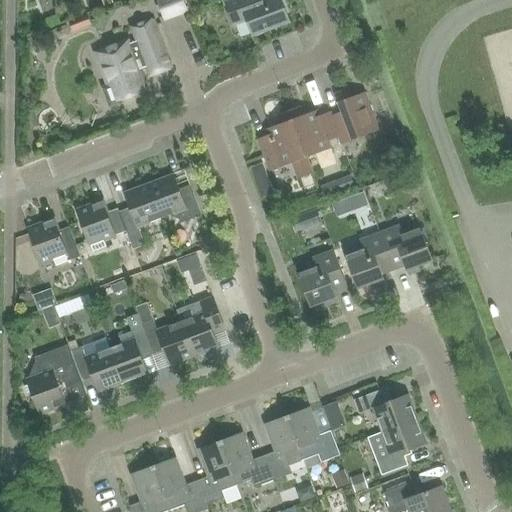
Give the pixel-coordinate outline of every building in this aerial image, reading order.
[(157,0),(164,20),(187,12),(182,0),(157,0)] [(252,35),(289,21),(280,0),(268,0),(254,6),(251,0),(232,0),(225,3),(233,25),(246,20),(252,35)] [(118,100),(119,100),(145,90),(137,70),(147,67),(150,74),(169,67),(152,21),(133,28),(138,41),(128,45),(126,42),(96,53),(110,89),(114,87),(118,100)] [(331,116),(338,137),(341,144),(378,131),(364,93),(350,98),(346,89),(335,94),(342,112),(331,116)] [(338,137),(331,116),(330,112),(318,117),(316,111),(300,117),(297,108),(288,111),(305,157),(330,148),(328,141),(338,137)] [(311,173),(305,157),(288,111),(279,115),(282,124),(266,130),(268,135),(257,140),(269,171),(292,163),(298,179),(311,173)] [(201,216),(192,193),(181,197),(173,175),(149,184),(161,218),(176,213),(180,223),(201,216)] [(137,227),(161,218),(149,184),(124,194),(133,216),(121,220),(126,231),(133,250),(144,245),(137,227)] [(102,202),(77,211),(82,225),(81,227),(82,232),(85,233),(90,245),(92,252),(105,247),(103,240),(126,231),(121,220),(117,209),(106,213),(102,202)] [(53,220),(28,230),(33,243),(32,246),(34,250),(36,251),(41,263),(53,259),(55,266),(67,261),(67,262),(80,257),(68,227),(57,231),(53,220)] [(379,233),(393,270),(405,266),(408,275),(419,271),(418,266),(432,261),(420,228),(402,235),(399,226),(379,233)] [(381,275),(393,270),(379,233),(359,240),(363,249),(345,256),(358,289),(372,284),(373,288),(385,284),(381,275)] [(334,292),(346,288),(332,251),(312,258),(315,267),(298,274),(310,307),(324,301),(326,306),(337,302),(334,292)] [(210,325),(221,320),(212,298),(188,307),(192,318),(181,322),(193,356),(218,347),(210,325)] [(157,331),(153,320),(147,304),(136,308),(142,324),(141,325),(142,328),(149,347),(161,343),(169,365),(193,356),(181,322),(157,331)] [(138,351),(149,347),(142,328),(118,337),(121,345),(110,349),(122,382),(147,373),(138,351)] [(69,351),(70,351),(68,345),(34,358),(36,362),(27,380),(39,413),(64,404),(62,399),(66,398),(68,386),(81,380),(78,373),(78,374),(69,351)] [(122,382),(110,349),(86,358),(82,347),(70,351),(69,351),(78,374),(78,373),(90,369),(98,391),(122,382)] [(382,432),(416,420),(407,395),(384,404),(379,391),(353,400),(358,414),(373,408),(382,432)] [(287,417),(303,460),(318,455),(321,463),(340,456),(330,431),(319,435),(309,408),(287,417)] [(288,466),(303,460),(287,417),(265,425),(275,452),(263,456),(273,481),(291,474),(288,466)] [(416,420),(382,432),(391,456),(376,462),(381,475),(407,466),(403,452),(425,444),(416,420)] [(273,481),(263,456),(252,460),(242,433),(220,442),(236,485),(251,480),(254,488),(273,481)] [(221,491),(236,485),(220,442),(198,450),(208,477),(196,481),(206,506),(224,499),(221,491)] [(206,506),(196,481),(185,485),(175,458),(153,467),(169,511),(184,505),(186,511),(200,511),(207,509),(206,506)] [(165,511),(169,511),(153,467),(131,475),(141,502),(129,506),(131,511),(165,511)] [(409,511),(446,511),(450,511),(441,486),(416,496),(411,483),(383,493),(390,511),(404,511),(409,510),(409,511)]
